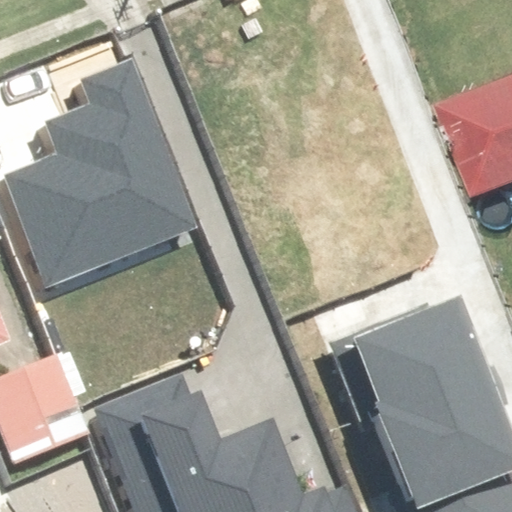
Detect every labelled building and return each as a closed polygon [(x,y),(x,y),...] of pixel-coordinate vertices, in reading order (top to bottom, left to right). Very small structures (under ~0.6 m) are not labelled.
[(511,190),(511,84),(459,106),(497,197),(511,190)] [(438,227),(402,124),(244,179),(267,245),(298,234),(322,303),(406,274),(394,242),(438,227)] [(85,188),(16,216),(64,334),(135,306),(157,361),(214,338),(226,300),(189,210),(143,229),(125,185),(89,200),(85,188)] [(511,475),(511,462),(448,297),(326,345),(391,511),(511,511),(511,503),(502,479),(511,475)] [(0,348),(10,344),(0,319),(0,348)] [(106,332),(63,348),(78,390),(121,374),(106,332)] [(55,360),(0,380),(0,440),(12,472),(87,443),(55,360)] [(178,380),(88,414),(126,511),(351,511),(342,489),(292,508),(259,424),(203,446),(178,380)]
